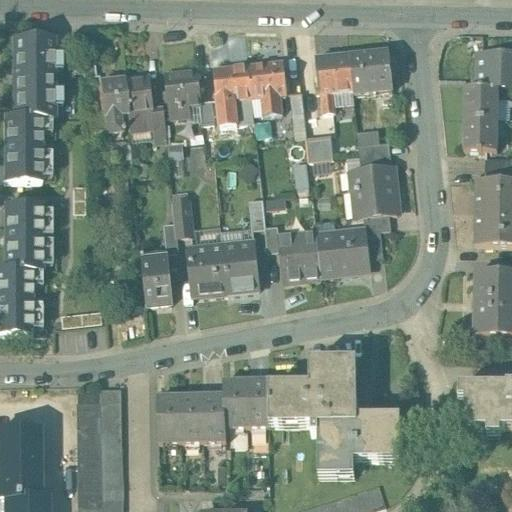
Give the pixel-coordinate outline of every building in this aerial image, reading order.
[(51,45),(13,45),(13,123),(40,123),(52,123),(51,45)] [(93,56),(80,58),(83,82),(96,80),(93,56)] [(388,57),(350,60),(353,95),(354,99),(358,99),(358,97),(374,95),(374,97),(392,95),(388,57)] [(511,60),(498,60),(498,59),(479,58),(478,91),(498,91),(498,92),(511,92),(511,60)] [(350,60),(316,63),(320,99),(321,99),(333,98),(353,95),(350,60)] [(283,67),(249,70),(252,103),(262,101),(264,120),(282,118),(280,100),(287,99),(283,67)] [(249,70),(213,74),(219,132),(235,131),(233,105),(252,103),(249,70)] [(196,76),(166,79),(170,113),(173,112),(175,122),(189,121),(188,111),(199,110),(199,106),(196,76)] [(149,81),(124,83),(124,84),(123,84),(127,118),(129,136),(153,133),(154,133),(152,112),(149,81)] [(123,84),(99,87),(102,121),(103,121),(105,140),(122,138),(120,119),(127,118),(123,84)] [(478,91),(465,91),(463,122),(497,123),(498,92),(498,91),(478,91)] [(292,98),(294,141),(306,140),(304,97),(292,98)] [(333,98),(321,99),(323,119),(335,117),(333,98)] [(211,105),(199,106),(199,110),(200,129),(213,128),(211,105)] [(164,111),(152,112),(154,133),(153,133),(155,148),(167,147),(164,111)] [(356,147),(353,120),(343,121),(346,148),(356,147)] [(497,123),(463,122),(461,155),(496,156),(497,123)] [(13,123),(3,123),(4,188),(40,188),(40,123),(13,123)] [(391,170),(390,147),(379,148),(379,134),(358,134),(359,171),(391,170)] [(308,141),(310,177),(332,176),(330,140),(308,141)] [(177,149),(170,150),(171,162),(181,161),(180,149),(177,149)] [(509,163),(483,163),(483,175),(509,176),(509,175),(509,163)] [(392,172),(342,177),(342,178),(344,195),(354,194),(357,223),(363,222),(389,220),(397,219),(392,172)] [(509,176),(483,175),(482,188),(511,188),(511,175),(509,175),(509,176)] [(511,188),(482,188),(475,188),(474,251),(511,251),(511,188)] [(262,205),(248,206),(251,236),(265,234),(262,205)] [(189,208),(173,209),(175,228),(176,228),(177,243),(192,241),(189,208)] [(3,276),(29,276),(40,276),(40,212),(3,212),(3,276)] [(389,220),(363,222),(365,235),(365,238),(380,236),(390,235),(389,220)] [(175,228),(164,229),(167,258),(179,257),(177,243),(176,228),(175,228)] [(365,235),(317,240),(321,281),(369,276),(368,264),(365,238),(365,235)] [(316,236),(278,240),(283,288),(322,284),(321,281),(317,240),(316,236)] [(380,236),(365,238),(368,264),(383,262),(380,236)] [(254,247),(223,250),(227,297),(259,294),(254,247)] [(223,250),(190,254),(194,301),(227,297),(223,250)] [(168,263),(142,265),(146,311),(173,308),(168,263)] [(29,276),(3,276),(0,276),(0,339),(30,339),(29,276)] [(511,278),(474,278),(473,340),(473,342),(485,342),(511,342),(511,278)] [(101,317),(61,319),(61,329),(101,328),(101,317)] [(485,342),(473,342),(473,340),(460,340),(460,354),(485,354),(485,342)] [(357,367),(309,367),(309,392),(269,392),(268,392),(269,433),(318,432),(318,483),(354,483),(354,467),(400,466),(399,423),(357,424),(357,367)] [(269,392),(269,385),(256,385),(246,386),(247,433),(269,433),(268,392),(269,392)] [(247,433),(246,386),(234,386),(224,386),(224,401),(225,401),(225,433),(226,433),(247,433)] [(511,391),(465,392),(466,434),(511,433),(511,391)] [(121,394),(99,394),(99,405),(121,405),(121,394)] [(166,401),(157,401),(158,449),(181,449),(180,401),(166,401)] [(203,449),(202,401),(189,401),(180,401),(181,449),(203,449)] [(210,401),(202,401),(203,449),(226,449),(226,433),(225,433),(225,401),(224,401),(210,401)] [(121,405),(99,405),(99,407),(99,416),(121,416),(121,405)] [(99,407),(74,408),(76,500),(101,500),(100,493),(100,482),(100,471),(100,460),(100,449),(100,438),(99,427),(99,416),(99,407)] [(121,416),(99,416),(99,427),(121,427),(121,416)] [(121,427),(99,427),(100,438),(122,438),(121,427)] [(38,437),(0,437),(0,504),(3,504),(38,504),(38,437)] [(122,449),(122,438),(100,438),(100,449),(122,449)] [(122,449),(100,449),(100,460),(122,460),(122,449)] [(122,460),(100,460),(100,471),(122,471),(122,460)] [(122,471),(100,471),(100,482),(122,482),(122,471)] [(122,482),(100,482),(100,493),(122,493),(122,482)] [(380,489),(308,511),(384,511),(387,511),(380,489)] [(123,504),(122,493),(100,493),(101,500),(101,504),(123,504)] [(101,500),(76,500),(75,511),(100,511),(101,504),(101,500)]
